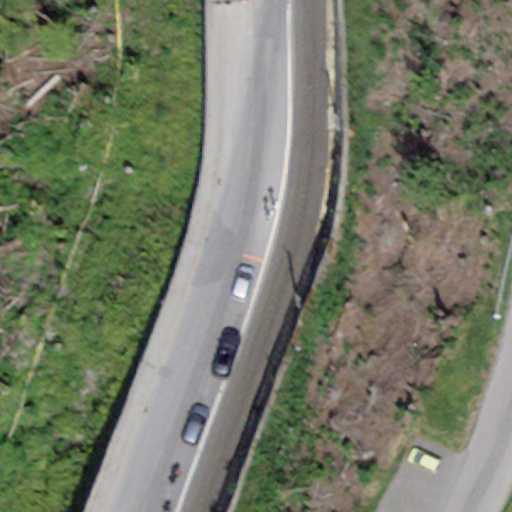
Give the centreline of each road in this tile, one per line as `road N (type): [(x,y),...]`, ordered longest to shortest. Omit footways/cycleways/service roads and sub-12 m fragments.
road 1 (secondary): [(258,0),(255,127),(242,223),(143,511)]
road 2 (unclassified): [(511,377),(459,511)]
